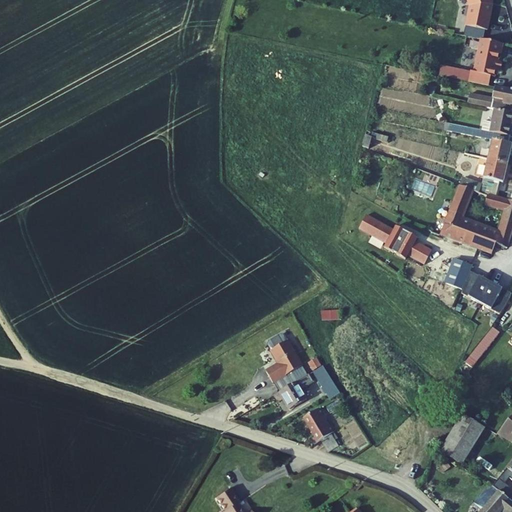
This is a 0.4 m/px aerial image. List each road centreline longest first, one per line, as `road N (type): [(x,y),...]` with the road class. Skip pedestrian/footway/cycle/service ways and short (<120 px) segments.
road 1 (residential): [(198,418),(388,481),(433,511)]
road 2 (unclassified): [(0,360),(198,418)]
